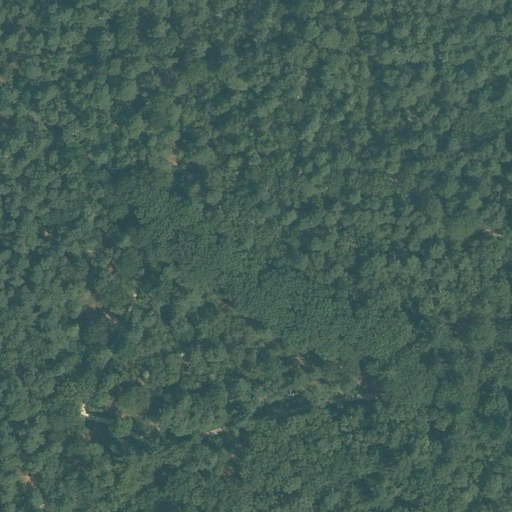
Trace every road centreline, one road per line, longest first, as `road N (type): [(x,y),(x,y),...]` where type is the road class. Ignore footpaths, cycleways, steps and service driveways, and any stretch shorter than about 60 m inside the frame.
road 1 (track): [(167,182),(165,220),(75,424),(11,511)]
road 2 (unknown): [(411,393),(284,402),(173,451)]
road 3 (track): [(366,166),(335,158),(167,182)]
road 4 (unknown): [(173,451),(75,424),(0,432)]
road 5 (track): [(511,84),(366,166)]
